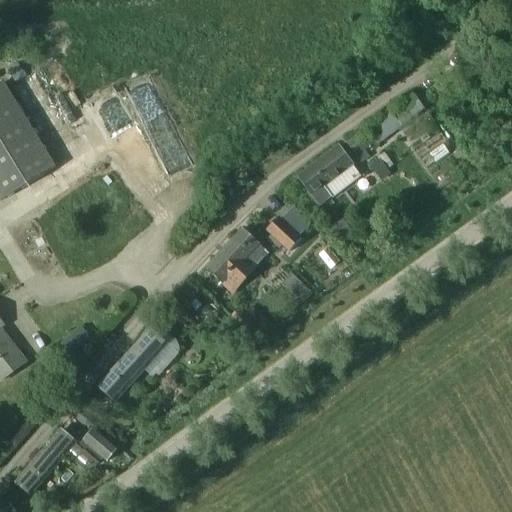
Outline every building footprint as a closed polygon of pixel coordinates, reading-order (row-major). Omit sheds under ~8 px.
[(0,85),(0,201),(54,168),(3,84),(0,85)] [(365,152),(377,144),(378,146),(402,128),(389,111),(365,129),(366,129),(347,143),(361,164),(370,158),(365,152)] [(298,178),(312,197),(353,167),(339,147),(298,178)] [(289,254),(302,240),(299,238),(309,227),(291,211),(282,221),(279,218),(266,232),(271,237),(269,240),(280,250),(282,248),(289,254)] [(244,230),(235,239),(208,268),(224,283),(221,286),(232,296),(254,273),(243,263),(260,245),(244,230)] [(340,263),(329,249),(319,257),(331,271),(340,263)] [(263,333),(239,309),(232,316),(256,340),(263,333)] [(26,364),(1,329),(5,326),(0,319),(0,381),(1,383),(26,364)] [(99,388),(116,403),(168,346),(151,330),(99,388)] [(83,442),(108,464),(119,452),(93,430),(83,442)] [(76,444),(61,431),(17,483),(32,495),(76,444)]
